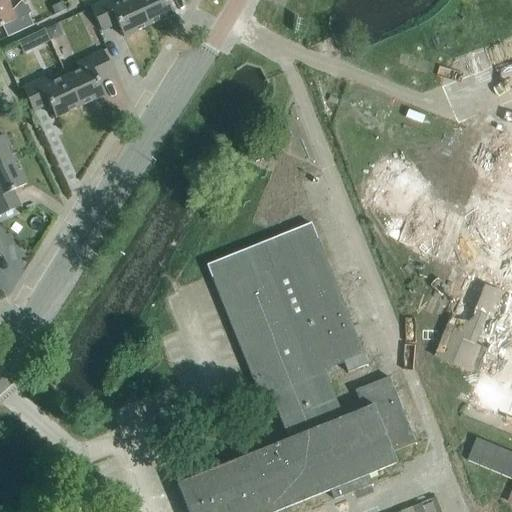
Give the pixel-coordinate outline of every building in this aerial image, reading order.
[(33,26),(28,15),(31,13),(27,4),(24,5),(21,1),(11,12),(5,0),(0,0),(0,27),(2,27),(7,38),(33,26)] [(148,27),(135,0),(125,0),(120,3),(119,0),(106,0),(91,8),(102,31),(117,24),(124,38),(148,27)] [(166,2),(169,0),(135,0),(148,27),(172,15),(166,2)] [(63,3),(52,8),(56,16),(67,11),(63,3)] [(32,36),(18,42),(23,53),(37,47),(32,36)] [(97,82),(113,75),(102,51),(76,64),(79,71),(66,77),(79,107),(104,96),(97,82)] [(79,107),(66,77),(52,83),(49,76),(22,88),(33,112),(49,105),(55,118),(79,107)] [(0,166),(15,160),(4,135),(0,137),(0,166)] [(12,191),(26,184),(15,160),(0,166),(0,215),(20,206),(12,191)] [(187,511),(275,511),(329,490),(333,500),(353,492),(370,484),(367,476),(396,464),(391,453),(414,444),(388,378),(354,391),(358,400),(338,408),(323,371),(330,369),(344,363),(348,373),(368,365),(364,355),(311,224),(206,266),(248,369),(259,397),(270,393),(288,439),(176,484),(187,511)] [(436,511),(431,498),(397,511),(436,511)]
